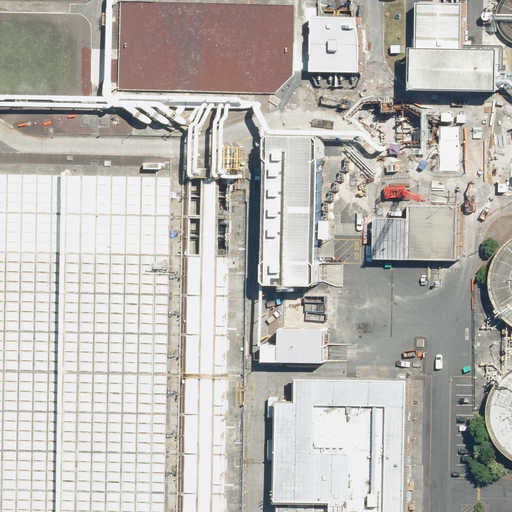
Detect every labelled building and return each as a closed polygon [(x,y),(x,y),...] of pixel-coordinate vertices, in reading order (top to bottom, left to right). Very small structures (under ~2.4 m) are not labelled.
[(511,0),(508,0),(506,2),(500,10),(497,19),(497,28),(501,37),(507,44),(511,46),(511,0)] [(468,4),(422,3),(421,88),(503,89),(503,79),(503,48),(468,48),(468,4)] [(362,24),(315,24),(315,78),(361,79),(362,24)] [(376,119),(372,135),(381,138),(385,122),(376,119)] [(392,129),(398,137),(407,137),(406,123),(398,123),(392,129)] [(321,284),(321,137),(273,137),(272,284),(321,284)] [(190,511),(195,186),(0,183),(0,511),(190,511)] [(463,255),(463,202),(416,202),(416,213),(378,212),(377,254),(463,255)] [(511,242),(503,250),(495,264),(491,280),(493,296),(500,311),(511,323),(511,242)] [(320,321),(273,320),(272,351),(320,351),(320,321)] [(511,372),(500,382),(492,397),(488,413),(490,429),(497,444),(509,456),(511,457),(511,372)] [(405,511),(409,381),(301,379),(300,404),(285,404),(283,498),(336,499),(335,511),(405,511)]
